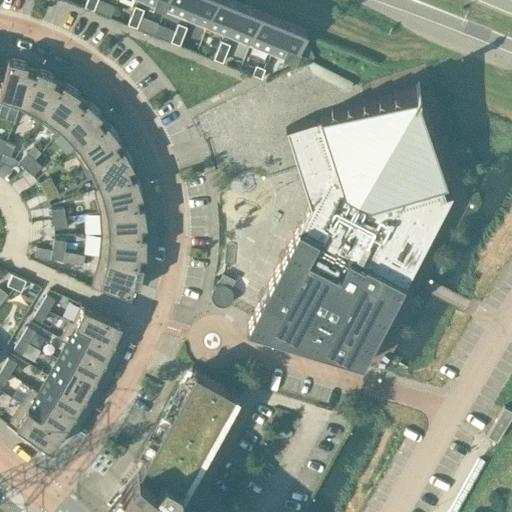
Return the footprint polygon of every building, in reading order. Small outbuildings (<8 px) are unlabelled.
[(93,9),(96,0),(86,0),(84,5),(93,9)] [(165,0),(163,7),(185,16),(191,0),(165,0)] [(191,0),(185,16),(206,24),(215,0),(191,0)] [(232,0),(215,0),(206,24),(228,33),(240,3),(232,0)] [(240,3),(228,33),(249,41),(261,11),(240,3)] [(131,13),(140,17),(143,8),(134,4),(131,13)] [(261,11),(249,41),(271,50),(283,20),(261,11)] [(136,26),(140,17),(131,13),(127,22),(136,26)] [(283,20),(271,50),(294,60),(297,53),(297,52),(304,55),(310,57),(314,55),(307,42),(304,35),(306,30),(283,20)] [(174,31),(183,34),(187,25),(177,22),(174,31)] [(179,43),(183,34),(174,31),(170,40),(179,43)] [(217,48),(226,52),(230,42),(220,39),(217,48)] [(222,61),(226,52),(217,48),(213,57),(222,61)] [(0,89),(0,100),(3,102),(16,106),(20,107),(38,66),(37,66),(37,67),(35,70),(26,66),(27,63),(28,61),(8,56),(0,89)] [(262,77),(262,76),(261,76),(265,67),(256,63),(252,73),(262,77)] [(38,66),(20,107),(24,110),(36,116),(40,118),(65,81),(64,80),(63,81),(61,84),(53,79),(54,75),(55,74),(38,66)] [(65,81),(40,118),(44,121),(54,130),(57,132),(88,99),(87,98),(87,99),(84,102),(77,95),(79,92),(80,91),(65,81)] [(445,193),(442,183),(447,181),(444,173),(447,167),(442,164),(439,157),(442,151),(437,149),(434,141),(437,136),(432,133),(430,127),(433,122),(428,119),(425,109),(427,104),(422,102),(417,86),(419,81),(418,81),(416,85),(400,90),(394,87),(391,93),(385,95),(378,92),(375,98),(369,100),(363,97),(360,103),(353,105),(347,102),(344,108),(337,110),(331,107),(329,113),(320,115),(285,126),(309,203),(298,225),(252,314),(245,327),(363,363),(371,348),(405,281),(406,280),(452,191),(445,193)] [(88,99),(57,132),(58,132),(58,133),(61,130),(61,131),(64,134),(73,144),(75,146),(72,148),(73,149),(109,121),(108,120),(107,121),(104,123),(98,116),(101,113),(102,112),(88,99)] [(109,121),(73,149),(85,168),(125,146),(124,146),(120,148),(115,139),(120,136),(109,121)] [(6,139),(1,151),(10,155),(15,143),(6,139)] [(125,146),(85,168),(85,169),(88,167),(97,186),(93,187),(94,188),(137,174),(136,173),(132,175),(129,165),(133,163),(125,146)] [(25,167),(34,158),(27,151),(18,160),(25,167)] [(34,158),(25,167),(32,174),(41,164),(34,158)] [(137,174),(94,188),(95,193),(98,207),(99,210),(144,204),(143,202),(142,203),(139,203),(137,194),(141,192),(142,192),(137,174)] [(43,190),(54,184),(50,175),(38,182),(43,190)] [(54,184),(43,190),(47,199),(59,193),(54,184)] [(144,204),(99,210),(99,214),(100,230),(101,233),(146,234),(146,232),(144,232),(141,232),(141,223),(145,222),(146,222),(144,204)] [(64,206),(51,208),(52,218),(65,216),(64,206)] [(65,216),(52,218),(53,228),(66,226),(65,216)] [(99,252),(98,255),(143,263),(143,262),(142,262),(138,262),(140,252),(144,252),(145,252),(146,234),(101,233),(100,238),(99,252)] [(53,237),(52,247),(64,249),(66,239),(53,237)] [(52,247),(50,257),(63,259),(64,249),(52,247)] [(94,272),(90,285),(112,292),(114,286),(130,292),(133,283),(134,281),(135,281),(138,281),(139,282),(143,263),(98,255),(97,259),(94,272)] [(19,275),(12,272),(7,283),(14,286),(19,275)] [(26,279),(19,275),(14,286),(21,290),(26,279)] [(46,293),(39,304),(48,309),(55,298),(46,293)] [(69,318),(68,319),(113,341),(119,327),(121,321),(80,302),(72,319),(69,318)] [(39,304),(33,315),(41,321),(48,309),(39,304)] [(68,319),(60,336),(104,359),(111,346),(110,346),(112,341),(113,342),(113,341),(68,319)] [(27,324),(20,336),(29,341),(35,330),(27,324)] [(20,336),(13,347),(22,352),(29,341),(20,336)] [(66,340),(57,356),(95,377),(101,364),(103,360),(104,360),(104,359),(60,336),(59,337),(66,340)] [(8,356),(1,367),(10,373),(16,361),(8,356)] [(57,356),(47,373),(84,395),(92,383),(91,382),(93,378),(94,378),(95,377),(57,356)] [(1,367),(0,369),(0,382),(3,384),(10,373),(1,367)] [(169,494),(173,489),(174,489),(175,489),(176,489),(177,489),(178,488),(179,488),(179,487),(180,486),(183,481),(184,479),(228,399),(234,389),(194,367),(188,378),(184,385),(166,417),(143,459),(138,468),(119,492),(109,504),(119,511),(191,511),(172,496),(169,494)] [(32,385),(31,386),(74,412),(81,400),(80,400),(83,396),(84,396),(84,395),(47,373),(38,389),(32,385)] [(31,386),(21,402),(63,430),(71,418),(70,417),(72,413),(73,414),(74,412),(31,386)] [(6,420),(6,421),(29,440),(30,439),(28,437),(31,433),(51,447),(59,435),(61,431),(62,431),(63,430),(21,402),(8,421),(6,420)] [(502,408),(488,432),(498,438),(511,414),(511,409),(504,405),(502,408)]
